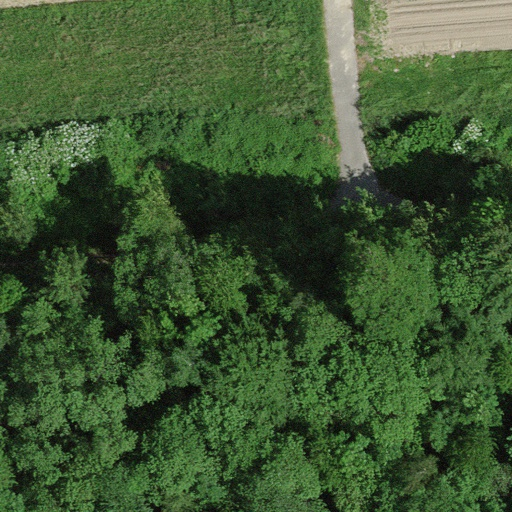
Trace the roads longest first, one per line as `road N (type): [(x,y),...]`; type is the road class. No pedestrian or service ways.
road 1 (track): [(511,211),(353,214),(0,255)]
road 2 (track): [(333,0),(353,214)]
